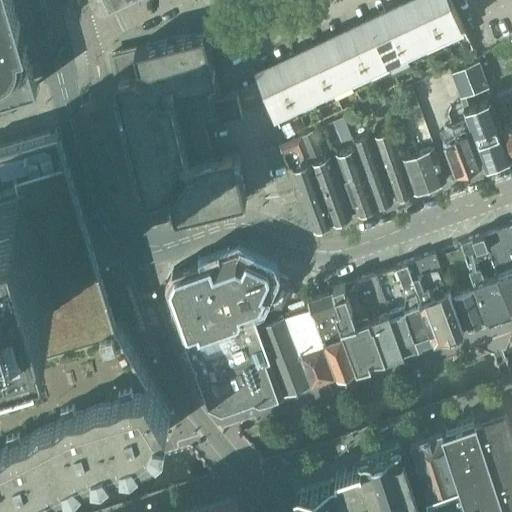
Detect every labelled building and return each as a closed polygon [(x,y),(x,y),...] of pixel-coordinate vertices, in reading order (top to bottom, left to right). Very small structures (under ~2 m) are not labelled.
[(0,0),(0,96),(38,85),(20,26),(12,0),(0,0)] [(405,0),(402,0),(386,8),(411,61),(430,52),(405,0)] [(428,0),(405,0),(430,52),(449,43),(428,0)] [(428,0),(449,43),(467,35),(451,0),(428,0)] [(386,8),(368,16),(393,70),(411,61),(386,8)] [(368,16),(349,25),(374,78),(393,70),(368,16)] [(349,25),(330,34),(355,87),(374,78),(349,25)] [(226,112),(222,95),(205,29),(204,29),(204,28),(203,28),(204,29),(186,33),(185,32),(185,33),(185,34),(167,39),(167,37),(166,37),(167,39),(149,43),(148,42),(148,43),(137,45),(137,44),(136,45),(136,46),(112,52),(118,77),(116,77),(116,78),(117,78),(120,89),(119,89),(119,90),(121,89),(125,107),(124,108),(125,108),(130,126),(128,126),(128,127),(130,127),(134,145),(133,145),(133,146),(135,145),(139,163),(137,164),(138,164),(139,164),(144,182),(142,182),(142,183),(143,183),(146,194),(145,194),(145,195),(147,194),(150,208),(164,216),(177,213),(178,214),(178,213),(189,211),(189,212),(190,211),(190,210),(208,205),(208,207),(209,207),(208,205),(226,201),(227,202),(227,201),(245,197),(245,198),(246,198),(246,197),(247,196),(235,149),(213,154),(204,118),(226,113),(226,112)] [(330,34),(312,43),(337,96),(355,87),(330,34)] [(312,43),(293,51),(318,105),(337,96),(312,43)] [(293,51),(274,60),(300,114),(318,105),(293,51)] [(259,78),(268,96),(280,123),(300,114),(274,60),(255,69),(259,78)] [(480,60),(452,71),(485,164),(511,152),(511,148),(498,110),(497,111),(488,87),(489,86),(488,83),(480,60)] [(489,86),(494,100),(496,99),(504,96),(511,92),(511,89),(507,76),(488,83),(489,86)] [(236,89),(242,107),(241,108),(242,109),(243,108),(247,106),(268,96),(259,78),(237,88),(236,89)] [(402,87),(410,107),(420,104),(412,83),(402,87)] [(226,94),(222,95),(226,112),(242,107),(236,89),(226,94)] [(378,97),(385,114),(395,110),(388,94),(378,97)] [(504,121),(511,118),(511,117),(504,96),(496,99),(504,121)] [(351,136),(344,116),(337,118),(344,138),(351,136)] [(454,128),(441,133),(444,142),(456,172),(458,171),(461,172),(466,170),(467,167),(484,161),(472,131),(470,126),(456,132),(454,128)] [(0,506),(149,441),(153,439),(156,438),(158,435),(169,420),(172,415),(174,410),(179,400),(171,377),(156,357),(138,350),(132,344),(119,314),(59,127),(0,144),(0,506)] [(374,134),(386,166),(402,160),(401,156),(391,128),(374,134)] [(311,161),(322,191),(340,184),(329,154),(315,159),(314,155),(320,152),(312,130),(300,135),(301,136),(309,155),(311,161)] [(354,137),(367,174),(381,169),(368,132),(354,137)] [(301,158),(309,155),(301,136),(280,144),(283,152),(290,150),(299,154),(301,158)] [(434,144),(417,150),(430,185),(447,180),(434,144)] [(336,152),(347,182),(366,175),(355,145),(336,152)] [(401,156),(402,160),(413,191),(430,185),(417,150),(401,156)] [(402,160),(386,166),(397,197),(413,191),(402,160)] [(292,168),(303,197),(322,191),(311,161),(292,168)] [(381,169),(367,174),(378,204),(392,199),(381,169)] [(366,175),(347,182),(358,212),(377,205),(366,175)] [(340,184),(322,191),(333,221),(352,214),(340,184)] [(322,191),(303,197),(314,228),(333,221),(322,191)] [(484,231),(511,303),(511,225),(510,222),(484,231)] [(476,282),(478,286),(489,319),(511,310),(511,303),(484,231),(461,239),(463,246),(466,255),(476,282)] [(284,389),(258,322),(257,317),(284,308),(294,286),(289,284),(291,280),(275,272),(272,262),(237,246),(173,270),(166,283),(186,338),(192,341),(213,397),(227,404),(254,394),(254,396),(261,399),(284,391),(284,389)] [(441,265),(466,255),(463,246),(438,255),(441,265)] [(435,249),(408,259),(418,287),(416,288),(435,337),(444,334),(444,335),(464,328),(445,277),(435,249)] [(408,259),(396,263),(406,289),(404,299),(419,343),(435,337),(416,288),(418,287),(413,274),(410,265),(408,259)] [(396,263),(358,277),(387,354),(419,343),(404,299),(406,289),(396,263)] [(454,274),(445,277),(464,328),(489,319),(478,286),(461,292),(454,274)] [(345,281),(308,295),(337,371),(357,363),(357,365),(387,354),(358,277),(356,277),(359,284),(347,288),(345,281)] [(285,312),(297,343),(312,381),(337,372),(337,371),(308,295),(303,296),(306,304),(285,312)] [(258,322),(284,389),(285,389),(286,390),(312,381),(297,343),(285,312),(258,322)] [(511,511),(511,425),(506,407),(477,417),(507,511),(511,511)] [(443,428),(470,511),(507,511),(477,417),(443,428)] [(470,511),(443,428),(411,440),(415,451),(434,511),(470,511)] [(301,489),(308,511),(421,511),(398,442),(361,454),(363,462),(336,471),(338,476),(301,489)] [(257,511),(242,466),(100,511),(257,511)]
